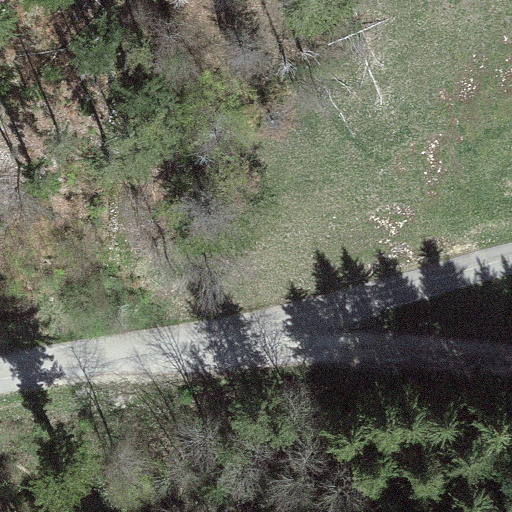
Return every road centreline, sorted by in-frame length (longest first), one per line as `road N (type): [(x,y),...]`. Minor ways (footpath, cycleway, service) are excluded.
road 1 (unclassified): [(511,265),(271,340),(0,386)]
road 2 (track): [(271,340),(511,362)]
